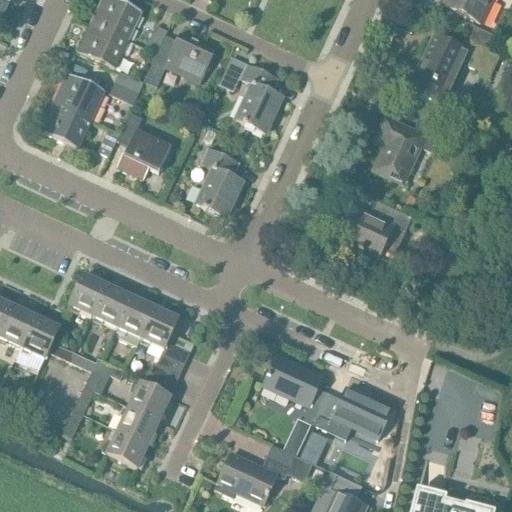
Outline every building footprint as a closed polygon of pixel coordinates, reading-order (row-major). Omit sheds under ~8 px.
[(0,0),(0,24),(7,9),(5,8),(8,0),(0,0)] [(104,0),(91,29),(128,46),(141,17),(104,0)] [(439,0),(436,8),(481,29),(493,4),(490,2),(490,0),(439,0)] [(431,41),(406,96),(444,114),(465,70),(489,81),(494,70),(500,58),(487,52),(493,40),(469,28),(464,41),(463,42),(458,53),(431,41)] [(114,75),(128,46),(91,29),(77,58),(114,75)] [(144,53),(143,54),(150,57),(154,59),(160,47),(164,40),(166,35),(154,30),(144,53)] [(172,52),(160,47),(154,59),(150,69),(142,86),(156,93),(164,74),(199,90),(215,55),(178,38),(172,52)] [(150,57),(146,67),(150,69),(154,59),(150,57)] [(248,89),(231,125),(264,140),(281,102),(271,98),(278,84),(245,69),(237,84),(248,89)] [(136,99),(137,99),(142,88),(118,76),(113,88),(136,99)] [(66,79),(52,108),(90,125),(103,97),(66,79)] [(131,111),(137,99),(136,99),(113,88),(107,100),(131,111)] [(76,154),(90,125),(52,108),(39,137),(76,154)] [(130,115),(116,146),(126,151),(116,173),(141,185),(146,173),(157,179),(170,151),(135,135),(141,124),(138,123),(140,119),(130,115)] [(370,176),(403,191),(420,153),(430,158),(441,134),(418,123),(412,135),(383,121),(371,147),(381,151),(370,176)] [(107,162),(118,138),(107,133),(96,157),(107,162)] [(209,174),(192,209),(225,224),(242,187),(232,182),(238,168),(206,153),(198,169),(209,174)] [(168,199),(168,201),(169,204),(169,206),(172,207),(175,207),(178,206),(179,205),(180,201),(179,198),(177,196),(175,195),(172,196),(170,197),(168,199)] [(345,238),(339,251),(376,268),(382,255),(393,261),(406,233),(410,235),(415,224),(377,206),(370,220),(345,208),(334,233),(345,238)] [(66,312),(91,323),(106,291),(81,279),(66,312)] [(106,291),(91,323),(114,334),(129,302),(106,291)] [(129,302),(114,334),(121,337),(119,344),(135,351),(153,313),(129,302)] [(0,332),(10,311),(0,306),(0,332)] [(10,311),(0,332),(0,345),(19,354),(34,322),(10,311)] [(153,313),(135,351),(136,351),(138,345),(161,356),(160,359),(183,369),(188,359),(166,348),(177,324),(153,313)] [(34,322),(19,354),(42,365),(47,357),(51,347),(58,333),(34,322)] [(47,357),(70,368),(74,358),(51,347),(47,357)] [(74,358),(70,368),(90,377),(92,373),(95,368),(94,368),(74,358)] [(160,359),(155,370),(178,381),(183,369),(160,359)] [(301,425),(314,431),(328,399),(317,394),(323,383),(276,360),(260,392),(306,414),(301,425)] [(92,373),(101,377),(119,385),(123,376),(96,363),(94,368),(95,368),(92,373)] [(155,370),(150,381),(173,391),(178,381),(155,370)] [(92,373),(90,377),(83,392),(92,396),(101,377),(92,373)] [(137,387),(126,412),(157,427),(169,403),(168,402),(173,391),(150,381),(145,391),(137,387)] [(83,392),(72,416),(81,420),(92,396),(83,392)] [(328,399),(314,431),(325,436),(330,425),(376,447),(392,414),(345,392),(339,404),(328,399)] [(0,404),(20,413),(24,404),(1,393),(0,394),(0,404)] [(126,412),(114,436),(146,451),(157,427),(126,412)] [(72,416),(61,439),(70,444),(81,420),(72,416)] [(135,475),(146,451),(114,436),(109,446),(106,446),(102,448),(100,452),(101,457),(103,459),(103,460),(135,475)] [(285,447),(282,454),(295,460),(298,453),(285,447)] [(229,458),(215,489),(213,494),(233,503),(235,498),(263,511),(277,481),(284,484),(286,479),(303,487),(311,468),(271,450),(260,473),(229,458)] [(306,450),(301,461),(312,465),(316,455),(306,450)] [(332,497),(325,511),(365,511),(366,511),(354,505),(360,491),(335,480),(328,495),(332,497)] [(203,483),(200,489),(202,490),(208,493),(211,487),(203,483)] [(413,497),(409,511),(470,511),(463,510),(462,511),(459,511),(442,508),(443,502),(414,494),(413,497)]
